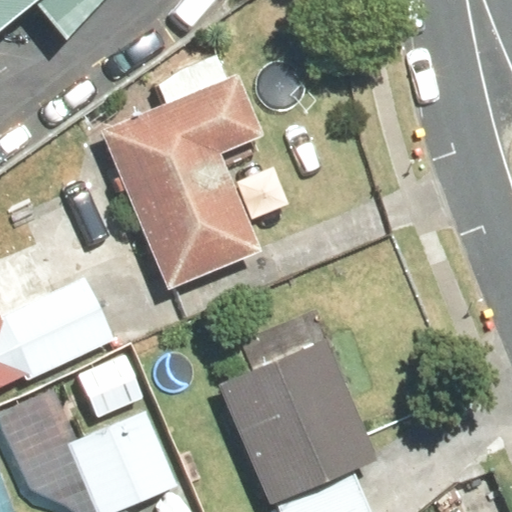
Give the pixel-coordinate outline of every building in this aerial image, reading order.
[(0,0),(0,52),(59,0),(0,0)] [(235,71),(96,127),(160,285),(253,248),(214,152),(261,133),(235,71)] [(71,229),(0,260),(0,391),(119,339),(71,229)] [(320,335),(212,381),(265,504),(373,458),(320,335)] [(119,427),(99,380),(66,394),(86,441),(73,446),(100,511),(123,511),(183,487),(152,413),(119,427)] [(19,511),(0,458),(0,511),(19,511)]
